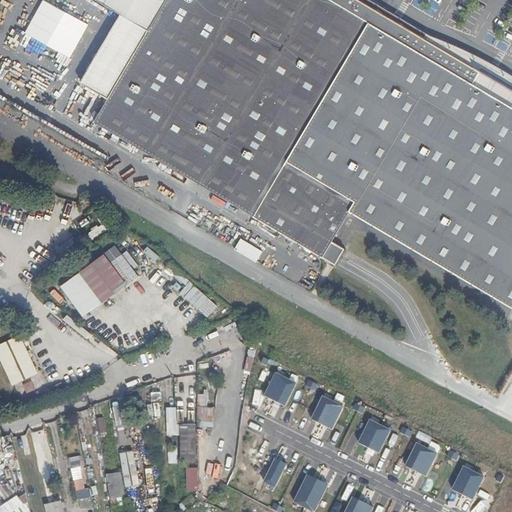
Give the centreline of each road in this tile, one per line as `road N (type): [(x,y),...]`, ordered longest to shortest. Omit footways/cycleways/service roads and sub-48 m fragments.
road 1 (residential): [(227,336),(0,424)]
road 2 (residential): [(267,431),(424,511)]
